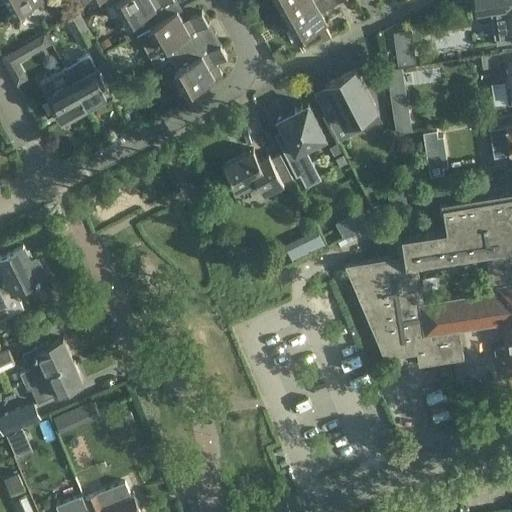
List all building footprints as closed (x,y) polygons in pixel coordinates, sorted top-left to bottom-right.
[(10,0),(18,12),(39,0),(10,0)] [(127,38),(137,33),(151,25),(165,17),(159,7),(172,0),(117,0),(130,22),(121,27),(127,38)] [(279,0),(288,16),(317,0),(279,0)] [(317,0),(288,16),(301,38),(327,24),(321,13),(344,0),(317,0)] [(511,0),(474,0),(477,10),(492,8),(497,41),(511,38),(511,0)] [(142,30),(137,33),(138,33),(151,56),(156,66),(177,54),(198,42),(216,32),(211,22),(209,23),(203,12),(183,23),(177,11),(165,17),(151,25),(142,30)] [(82,46),(84,45),(94,39),(79,12),(67,18),(82,46)] [(411,31),(394,33),(398,65),(415,62),(411,31)] [(179,80),(171,85),(177,98),(215,77),(216,78),(224,74),(217,62),(228,57),(222,45),(223,45),(216,32),(198,42),(177,54),(171,57),(178,69),(176,70),(174,71),(179,80)] [(43,49),(37,37),(11,51),(17,62),(43,49)] [(104,48),(111,43),(108,37),(100,41),(104,48)] [(285,45),(272,52),(278,66),(291,59),(285,45)] [(499,52),(481,56),(483,69),(502,65),(499,52)] [(90,54),(65,67),(88,106),(113,93),(99,67),(98,68),(90,54)] [(379,88),(386,85),(383,65),(371,71),(379,88)] [(88,106),(65,67),(43,80),(50,94),(64,119),(88,106)] [(377,109),(357,70),(327,85),(338,107),(325,113),(339,141),(362,130),(356,119),(377,109)] [(396,134),(412,131),(406,95),(390,97),(396,134)] [(326,137),(309,103),(278,119),(287,136),(279,140),(297,177),(302,174),(301,174),(315,167),(312,161),(312,160),(306,148),(326,137)] [(494,127),(489,128),(494,157),(511,154),(511,124),(508,125),(494,127)] [(423,132),(430,176),(444,174),(443,167),(448,166),(443,135),(438,136),(437,130),(423,132)] [(237,189),(256,179),(264,193),(291,179),(277,150),(260,158),(255,148),(224,164),(237,189)] [(340,166),(347,163),(343,156),(336,159),(340,166)] [(405,163),(406,174),(422,172),(421,161),(405,163)] [(387,202),(372,204),(378,218),(406,206),(402,186),(384,189),(387,202)] [(479,324),(503,320),(511,319),(511,287),(502,289),(494,225),(506,224),(505,213),(511,212),(511,188),(488,192),(479,194),(441,200),(445,225),(397,233),(399,257),(346,265),(386,358),(418,353),(420,365),(464,358),(459,327),(479,324)] [(371,224),(365,210),(352,216),(359,230),(371,224)] [(511,287),(511,212),(505,213),(506,224),(494,225),(502,289),(511,287)] [(317,231),(283,246),(289,259),(323,245),(317,231)] [(0,259),(6,271),(0,274),(0,287),(13,315),(25,309),(14,289),(36,279),(37,280),(40,279),(39,277),(46,274),(45,273),(50,270),(43,255),(38,258),(37,257),(31,260),(30,258),(24,245),(0,256),(0,259)] [(0,321),(13,315),(0,287),(0,321)] [(511,319),(503,320),(507,346),(496,348),(499,365),(511,362),(511,319)] [(22,371),(25,380),(74,359),(65,337),(24,356),(29,368),(22,371)] [(0,369),(16,362),(8,345),(0,348),(0,369)] [(84,381),(74,359),(25,380),(30,389),(31,388),(38,402),(56,394),(57,397),(72,390),(70,387),(84,381)] [(88,400),(50,416),(58,433),(95,417),(88,400)] [(0,425),(3,433),(41,418),(35,401),(0,415),(0,425)] [(10,441),(26,435),(22,427),(7,433),(10,441)] [(72,480),(54,490),(59,499),(77,489),(72,480)] [(100,492),(86,497),(91,511),(92,511),(99,509),(100,511),(143,511),(136,494),(131,496),(125,481),(100,492)] [(18,511),(34,511),(26,494),(13,500),(18,511)] [(86,496),(59,507),(60,511),(100,511),(99,509),(92,511),(91,511),(86,497),(86,496)]
